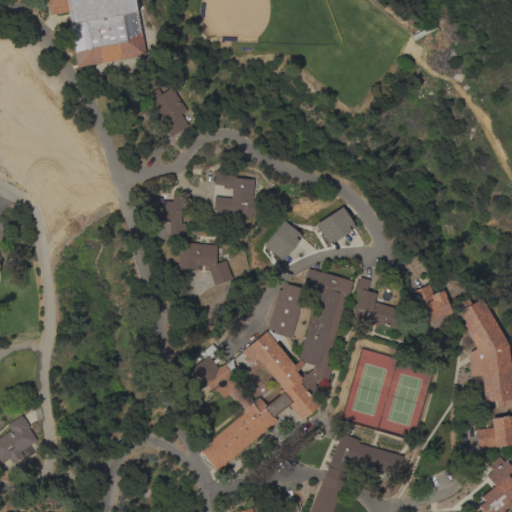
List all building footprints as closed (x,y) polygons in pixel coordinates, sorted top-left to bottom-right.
[(76,67),(68,23),(70,22),(68,11),(49,14),(46,0),(131,0),(133,9),(136,9),(144,55),(76,67)] [(145,96),(157,88),(161,94),(170,87),(186,109),(179,114),(187,125),(170,137),(162,126),(164,125),(145,96)] [(249,217),(242,216),(242,213),(239,212),(237,226),(224,225),(225,211),(212,210),(214,196),(230,198),(231,188),(225,187),(225,186),(213,184),(214,171),(226,172),(225,175),(235,176),(235,178),(253,180),(249,217)] [(161,198),(161,201),(171,201),(171,195),(181,195),(180,223),(184,224),(183,235),(168,234),(169,220),(159,219),(159,221),(147,221),(148,197),(161,198)] [(325,244),(352,227),(340,207),(313,224),(325,244)] [(299,234),(279,221),(261,247),(282,261),(299,234)] [(177,242),(196,243),(196,244),(214,245),(214,263),(224,260),(230,279),(212,285),(206,266),(195,265),(195,269),(176,268),(177,242)] [(243,413),(241,411),(243,410),(229,392),(222,398),(216,390),(212,393),(192,368),(198,362),(196,359),(199,356),(202,359),(204,358),(200,353),(212,344),(218,352),(210,358),(212,361),(219,356),(221,358),(214,364),(218,368),(222,364),(223,365),(231,358),(233,373),(231,375),(252,402),(258,397),(265,405),(278,394),(277,393),(281,389),(255,358),(250,362),(240,351),(265,331),(266,332),(268,330),(266,329),(278,289),(280,290),(282,283),(302,288),(300,294),(302,295),(290,338),(282,336),(274,342),(292,365),(299,360),(298,358),(316,296),(308,293),(310,283),(304,281),(308,268),(351,281),(346,299),(344,299),(326,362),(331,364),(326,382),(318,379),(312,384),(319,392),(311,398),(318,405),(300,421),(286,405),(272,417),(275,420),(216,470),(198,449),(243,413)] [(356,280),(358,281),(359,277),(364,278),(364,279),(365,280),(367,281),(369,281),(366,291),(375,294),(373,302),(399,309),(393,328),(379,324),(378,326),(351,318),(359,291),(353,290),(356,280)] [(427,284),(431,294),(441,290),(444,298),(443,298),(449,313),(423,324),(409,292),(427,284)] [(505,344),(511,399),(509,399),(510,408),(501,409),(501,407),(494,408),(493,401),(482,402),(479,375),(469,376),(466,355),(467,352),(474,349),(453,313),(479,298),(505,344)] [(0,435),(9,430),(6,425),(20,416),(22,416),(29,427),(27,428),(36,440),(28,445),(33,453),(22,460),(20,457),(11,463),(7,458),(0,463),(0,435)] [(475,429),(490,428),(489,418),(508,416),(511,445),(495,447),(477,449),(475,429)] [(308,511),(340,433),(358,440),(357,443),(401,456),(395,475),(350,461),(335,496),(337,497),(331,511),(308,511)] [(491,470),(486,464),(497,456),(501,461),(504,459),(511,469),(505,474),(511,483),(506,488),(511,494),(511,496),(506,501),(509,504),(501,511),(476,511),(479,510),(476,506),(482,501),(479,497),(492,486),(484,476),(491,470)]
